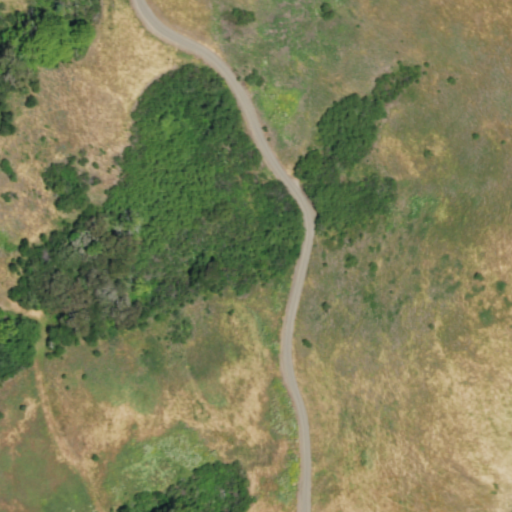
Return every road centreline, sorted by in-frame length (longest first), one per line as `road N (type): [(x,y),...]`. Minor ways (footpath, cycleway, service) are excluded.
road 1 (residential): [(134,0),(157,28),(197,47),(243,98),(263,153),(308,220),(284,325),(283,368),(303,442),(300,511)]
road 2 (track): [(0,297),(37,319),(36,382),(58,443),(96,483),(108,511)]
